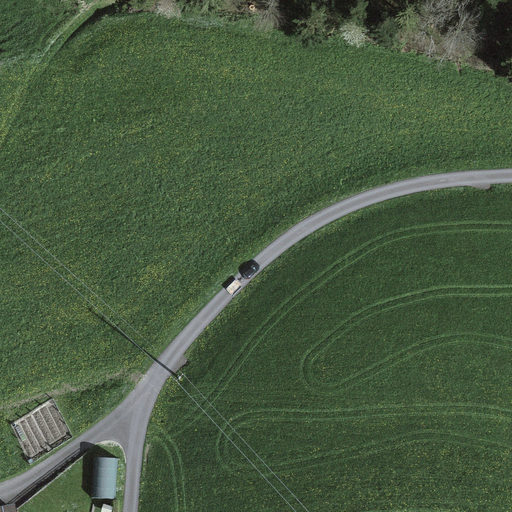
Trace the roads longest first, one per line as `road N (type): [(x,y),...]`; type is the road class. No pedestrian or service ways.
road 1 (track): [(511,173),(390,189),(314,220),(247,271),(195,325),(140,405)]
road 2 (track): [(0,143),(37,66),(109,0)]
road 3 (track): [(140,405),(0,491)]
